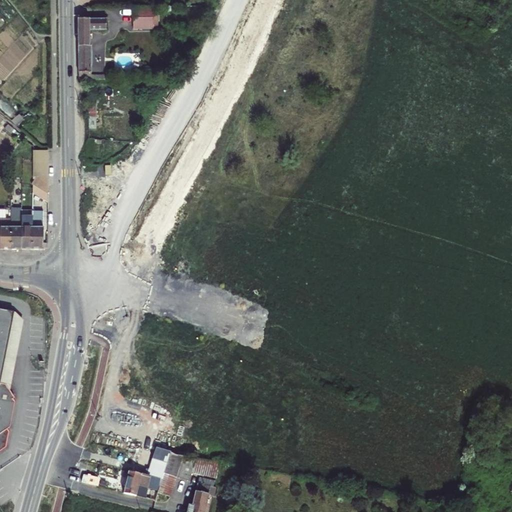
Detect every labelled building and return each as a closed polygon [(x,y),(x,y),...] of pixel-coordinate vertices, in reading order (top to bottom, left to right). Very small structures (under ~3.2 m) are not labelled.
[(153,8),(133,8),(133,29),(153,29),(153,8)] [(78,19),(78,32),(90,32),(107,32),(107,19),(78,19)] [(90,46),(90,32),(78,32),(78,46),(90,46)] [(91,73),(91,47),(90,46),(78,46),(78,73),(91,73)] [(31,152),(31,162),(44,162),(44,152),(31,152)] [(44,162),(31,162),(31,169),(32,168),(33,169),(45,177),(44,162)] [(32,185),(45,193),(45,177),(33,169),(32,168),(31,169),(25,180),(32,185)] [(32,195),(45,203),(45,193),(32,185),(32,195)] [(31,220),(30,250),(41,250),(42,243),(42,212),(31,212),(31,219),(31,220)] [(10,250),(20,250),(21,228),(21,220),(21,218),(10,218),(10,220),(10,250)] [(0,250),(10,250),(10,220),(0,219),(0,250)] [(21,228),(20,250),(30,250),(31,220),(21,220),(21,228)] [(13,311),(0,309),(0,455),(1,456),(11,446),(13,431),(11,428),(14,426),(17,400),(10,390),(1,389),(13,311)] [(165,467),(161,479),(160,482),(171,486),(174,476),(187,479),(194,457),(175,454),(171,451),(170,455),(165,467)] [(149,477),(129,472),(124,493),(136,496),(138,486),(146,488),(149,477)] [(98,478),(83,475),(82,482),(96,486),(98,478)] [(210,487),(197,484),(191,505),(189,505),(186,511),(203,511),(207,498),(210,487)]
